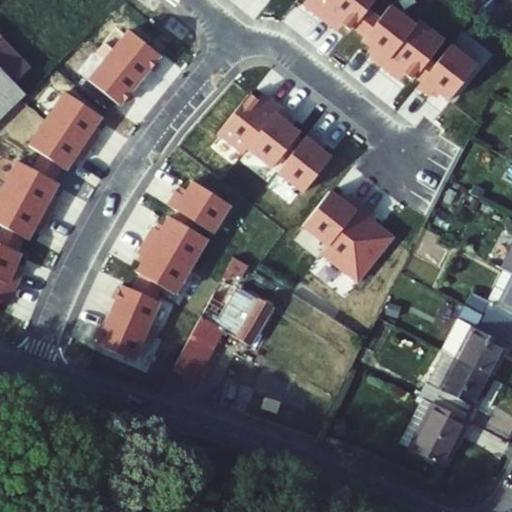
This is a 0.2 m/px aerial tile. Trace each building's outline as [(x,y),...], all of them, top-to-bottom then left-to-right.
[(296,0),(295,2),(307,11),(312,4),(325,14),(336,0),(296,0)] [(355,28),(368,37),(395,0),(355,0),(350,7),(347,11),(360,21),(355,28)] [(414,28),(425,15),(405,0),(395,0),(368,37),(380,47),(385,40),(398,50),(402,44),(414,28)] [(418,76),(430,85),(462,44),(437,24),(426,37),(414,54),(410,59),(423,69),(418,76)] [(414,28),(402,44),(408,49),(420,33),(414,28)] [(129,31),(109,56),(140,81),(160,56),(129,31)] [(420,33),(408,49),(414,54),(426,37),(420,33)] [(0,138),(48,92),(0,43),(0,138)] [(461,98),(488,63),(462,44),(430,85),(442,95),(447,88),(461,98)] [(109,56),(89,81),(120,106),(140,81),(109,56)] [(267,90),(239,125),(265,144),(297,103),(285,93),(280,100),(267,90)] [(102,118),(65,93),(47,119),(91,149),(99,136),(92,132),(102,118)] [(265,144),(291,164),(301,151),(314,133),(317,129),(304,119),(309,112),(297,103),(265,144)] [(91,149),(47,119),(29,146),(66,171),(75,157),(82,162),(91,149)] [(295,168),(320,187),(347,152),(334,142),(340,136),(327,126),(319,137),(305,154),(295,168)] [(314,133),(301,151),(305,154),(319,137),(314,133)] [(19,163),(3,191),(50,216),(57,203),(50,198),(58,183),(19,163)] [(176,192),(168,205),(213,232),(229,204),(191,182),(183,196),(176,192)] [(346,243),(379,199),(368,191),(363,197),(349,187),(321,225),(346,243)] [(50,216),(3,191),(0,197),(0,225),(28,240),(36,225),(43,229),(50,216)] [(392,209),(379,199),(346,243),(340,252),(377,280),(411,234),(387,216),(392,209)] [(154,227),(146,241),(191,267),(207,239),(169,217),(161,232),(154,227)] [(191,267),(146,241),(138,254),(145,258),(136,273),(175,295),(191,267)] [(0,245),(0,279),(16,286),(22,273),(14,270),(21,254),(0,245)] [(0,279),(0,302),(2,297),(10,300),(16,286),(0,279)] [(122,286),(110,316),(146,332),(159,302),(122,286)] [(244,290),(228,320),(214,313),(183,372),(208,384),(235,331),(242,334),(260,299),(244,290)] [(295,318),(260,299),(242,334),(277,353),(295,318)] [(511,303),(507,301),(501,314),(511,319),(511,303)] [(511,319),(501,314),(477,359),(511,376),(511,319)] [(110,316),(97,345),(133,361),(146,332),(110,316)] [(511,376),(477,359),(455,403),(487,419),(494,406),(498,408),(511,380),(511,376)] [(431,448),(455,403),(441,396),(418,442),(431,448)] [(455,403),(431,448),(468,467),(491,421),(487,419),(455,403)]
